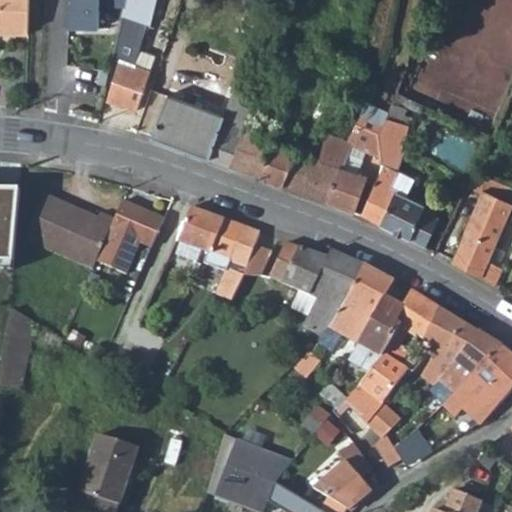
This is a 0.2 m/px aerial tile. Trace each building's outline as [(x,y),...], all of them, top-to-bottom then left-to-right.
[(12,37),(30,38),(32,0),(0,0),(0,30),(1,31),(12,31),(12,37)] [(131,0),(72,0),(71,30),(101,31),(101,13),(106,9),(129,10),(131,0)] [(150,27),(127,18),(116,63),(120,63),(107,102),(137,112),(151,73),(136,67),(141,53),(150,27)] [(156,58),(141,53),(136,67),(151,73),(156,58)] [(248,129),(255,114),(260,101),(251,97),(235,91),(227,116),(167,96),(152,139),(231,168),(248,129)] [(331,128),(355,140),(369,106),(342,97),(331,128)] [(408,111),(394,105),(390,114),(389,118),(406,126),(409,118),(406,116),(408,111)] [(390,114),(369,106),(355,140),(354,144),(350,152),(365,160),(359,173),(369,179),(355,215),(361,218),(384,159),(384,131),(389,118),(390,114)] [(259,134),(248,129),(231,168),(257,178),(283,120),(286,114),(272,107),(259,134)] [(406,126),(389,118),(384,131),(384,159),(361,218),(425,250),(440,221),(424,213),(426,208),(407,198),(393,191),(401,173),(399,172),(404,152),(401,150),(408,127),(406,126)] [(303,129),(283,120),(257,178),(328,204),(344,168),(322,160),(295,150),(303,129)] [(354,144),(331,135),(322,160),(344,168),(344,166),(350,152),(354,144)] [(365,160),(350,152),(344,166),(359,173),(365,160)] [(359,173),(344,166),(344,168),(328,204),(355,215),(369,179),(359,173)] [(416,181),(401,173),(393,191),(407,198),(416,181)] [(481,198),(454,264),(482,279),(502,290),(505,280),(501,279),(504,270),(490,264),(511,213),(511,191),(478,175),(475,174),(466,194),(481,198)] [(18,185),(0,184),(0,256),(13,257),(18,185)] [(116,222),(100,264),(129,275),(142,243),(154,247),(166,217),(124,201),(116,222)] [(31,250),(95,275),(116,222),(100,216),(98,222),(45,202),(32,234),(31,250)] [(221,221),(193,210),(179,244),(182,245),(203,253),(211,256),(213,255),(231,262),(217,296),(233,302),(261,235),(247,230),(221,221)] [(274,250),(258,243),(244,276),(247,277),(247,276),(261,276),(263,277),(274,250)] [(270,279),(301,290),(294,307),(311,313),(306,326),(325,333),(365,267),(332,253),(328,259),(287,244),(270,279)] [(198,265),(203,253),(182,245),(177,257),(198,265)] [(350,338),(363,349),(383,319),(381,316),(388,300),(396,284),(365,267),(325,333),(314,352),(309,350),(297,366),(308,377),(322,358),(321,356),(336,341),(333,338),(341,330),(350,338)] [(261,276),(247,276),(247,277),(241,289),(232,311),(244,316),(261,276)] [(442,311),(416,295),(409,310),(401,326),(403,330),(396,341),(411,352),(421,338),(425,339),(442,311)] [(409,310),(388,300),(381,316),(383,319),(363,349),(380,363),(396,341),(403,330),(401,326),(409,310)] [(430,371),(439,379),(440,379),(481,333),(442,311),(425,339),(441,348),(430,371)] [(26,339),(29,324),(6,317),(0,347),(0,386),(15,390),(26,339)] [(53,345),(57,333),(29,324),(26,339),(53,345)] [(342,346),(350,338),(341,330),(333,338),(336,341),(342,346)] [(437,398),(446,408),(505,348),(481,333),(440,379),(439,379),(446,384),(437,398)] [(403,363),(411,352),(396,341),(380,363),(350,399),(349,399),(347,402),(366,422),(409,368),(403,363)] [(464,411),(482,426),(484,424),(511,395),(511,354),(505,348),(446,408),(456,418),(464,411)] [(349,399),(331,383),(322,393),(336,409),(339,411),(342,407),(347,402),(349,399)] [(367,427),(383,440),(402,419),(385,405),(367,427)] [(289,442),(302,453),(331,416),(332,415),(319,406),(289,442)] [(402,419),(383,440),(376,447),(382,456),(388,466),(401,458),(393,448),(399,443),(424,425),(414,414),(408,419),(405,416),(402,419)] [(415,446),(424,460),(454,442),(445,427),(415,446)] [(118,511),(137,447),(97,435),(76,509),(85,511),(118,511)] [(331,501),(326,511),(352,511),(353,511),(354,511),(376,492),(362,477),(372,466),(350,442),(338,453),(345,463),(315,493),(331,501)] [(224,448),(210,499),(250,511),(265,511),(268,506),(274,488),(291,467),(224,448)] [(278,490),(274,488),(268,506),(278,511),(318,511),(303,503),(278,490)] [(438,511),(436,511),(435,511),(481,511),(485,503),(457,491),(447,511),(438,511)]
